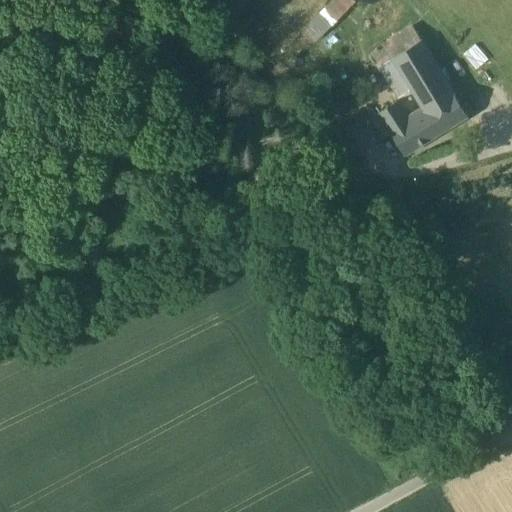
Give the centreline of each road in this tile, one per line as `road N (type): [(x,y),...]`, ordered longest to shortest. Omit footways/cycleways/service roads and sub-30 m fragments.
road 1 (track): [(396,194),(269,222),(0,344)]
road 2 (track): [(396,194),(511,404)]
road 3 (unclassified): [(365,511),(511,431)]
